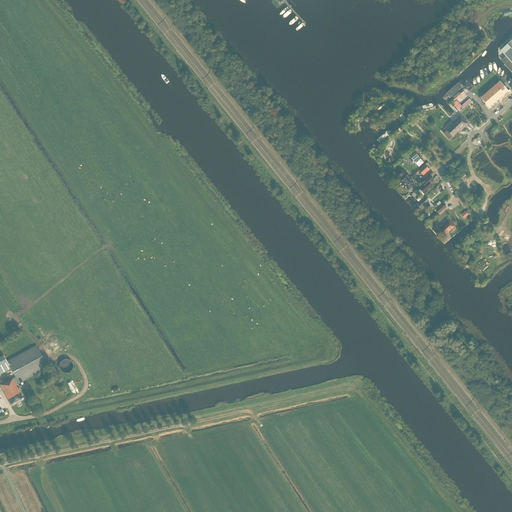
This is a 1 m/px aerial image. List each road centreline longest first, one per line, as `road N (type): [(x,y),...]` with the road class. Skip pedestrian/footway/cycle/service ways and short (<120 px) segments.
road 1 (track): [(511,478),(130,0)]
road 2 (unclassified): [(0,464),(191,422)]
road 3 (track): [(352,390),(191,422)]
road 4 (residential): [(452,196),(444,165),(511,102)]
road 5 (track): [(471,146),(471,173),(486,194),(481,222),(497,229),(511,208)]
